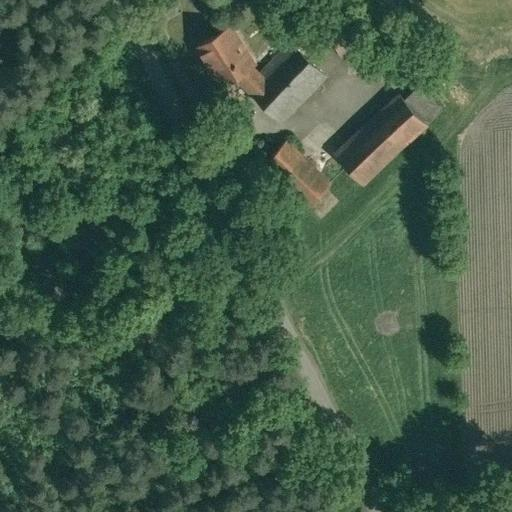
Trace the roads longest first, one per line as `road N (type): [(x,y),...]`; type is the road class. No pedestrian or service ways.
road 1 (unclassified): [(121,0),(319,385)]
road 2 (unclassified): [(319,385),(239,371),(75,251),(0,234)]
road 3 (unclassified): [(319,385),(381,511)]
